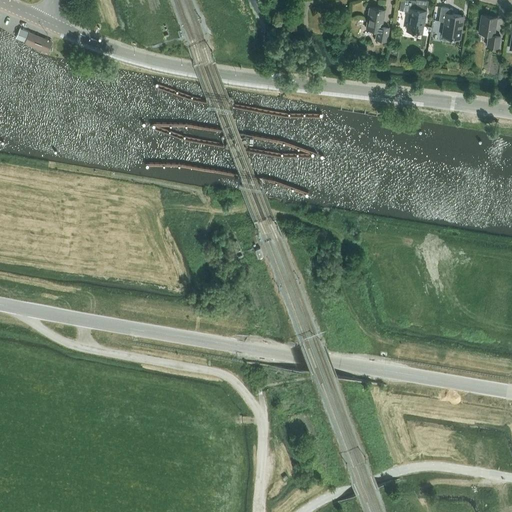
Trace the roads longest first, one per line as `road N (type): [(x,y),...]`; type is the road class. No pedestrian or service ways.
road 1 (tertiary): [(511,112),(235,78),(116,51),(49,23)]
road 2 (track): [(511,392),(249,349)]
road 3 (unclassified): [(249,349),(0,304)]
road 4 (unclassified): [(511,478),(426,467),(304,511)]
